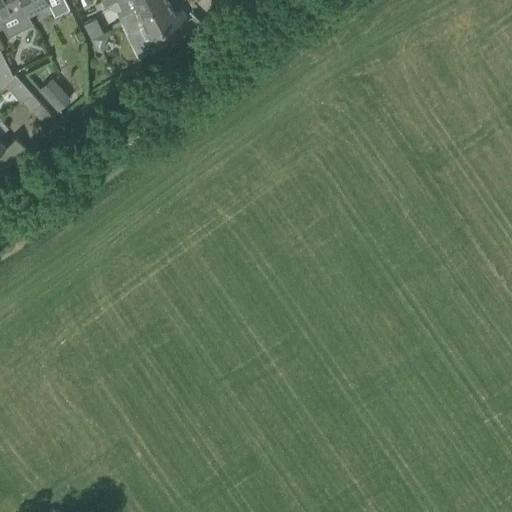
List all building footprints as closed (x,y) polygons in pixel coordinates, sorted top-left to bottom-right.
[(0,0),(0,27),(3,26),(5,21),(4,19),(23,10),(25,9),(20,0),(0,0)] [(20,0),(25,9),(23,10),(27,16),(50,5),(49,4),(57,0),(20,0)] [(116,13),(121,23),(167,0),(115,0),(121,10),(116,13)] [(167,0),(121,23),(126,34),(144,25),(155,47),(180,35),(174,24),(186,18),(181,9),(174,12),(167,0)] [(96,17),(83,23),(90,38),(103,31),(96,17)] [(80,30),(73,34),(77,42),(84,39),(83,37),(80,30)] [(0,86),(1,88),(5,85),(7,83),(16,75),(14,72),(13,73),(0,48),(0,86)] [(7,83),(5,85),(16,97),(27,87),(22,82),(16,75),(7,83)] [(46,81),(39,88),(40,89),(40,90),(58,109),(65,102),(46,81)] [(31,92),(22,100),(31,110),(40,102),(31,92)] [(0,169),(0,170),(26,147),(15,136),(5,145),(0,140),(0,133),(8,127),(1,119),(0,119),(0,169)]
